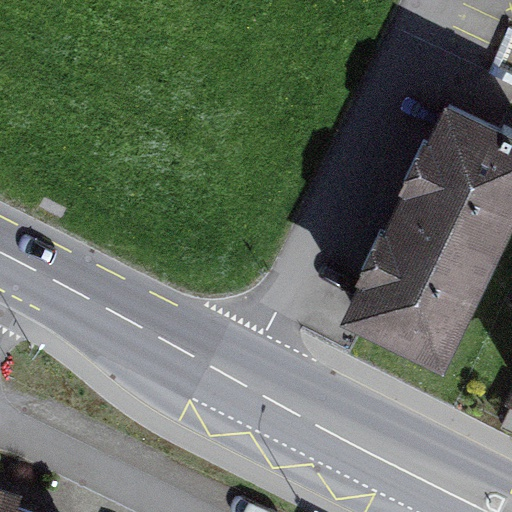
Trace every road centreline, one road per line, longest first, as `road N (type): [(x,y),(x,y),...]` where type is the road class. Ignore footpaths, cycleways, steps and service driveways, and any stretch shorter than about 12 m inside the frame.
road 1 (residential): [(418,0),(236,375)]
road 2 (primary): [(236,375),(508,511)]
road 3 (primary): [(12,261),(236,375)]
road 4 (residential): [(0,423),(184,511)]
